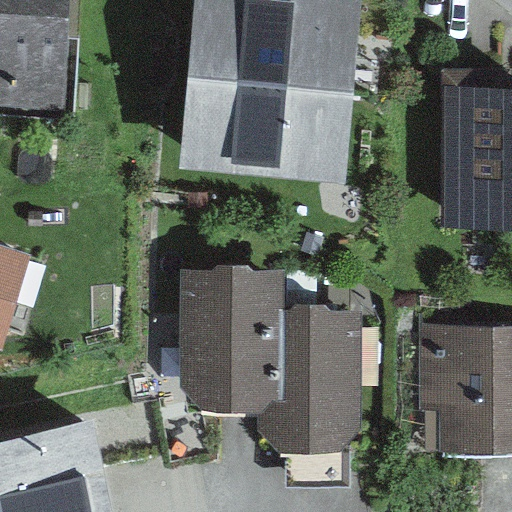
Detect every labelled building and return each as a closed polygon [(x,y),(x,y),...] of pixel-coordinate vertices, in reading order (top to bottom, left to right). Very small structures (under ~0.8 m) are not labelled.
[(60,0),(0,0),(0,91),(55,95),(60,0)] [(352,0),(205,0),(195,152),(342,161),(352,0)] [(511,91),(451,92),(452,215),(511,213),(511,91)] [(41,259),(0,246),(0,325),(19,332),(41,259)] [(188,396),(277,396),(277,313),(278,273),(189,273),(188,396)] [(351,313),(277,313),(277,396),(277,435),(350,435),(351,313)] [(511,328),(426,329),(427,400),(449,399),(449,445),(511,444),(511,328)] [(102,511),(83,424),(0,441),(0,511),(102,511)]
